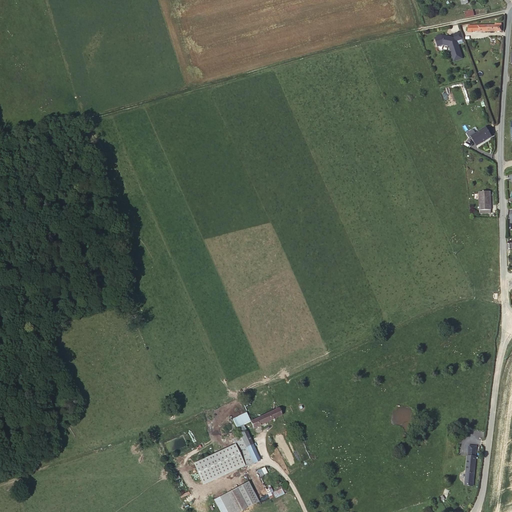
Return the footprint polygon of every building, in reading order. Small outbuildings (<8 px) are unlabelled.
[(498,32),(499,23),(495,23),(495,26),(492,25),(475,24),(474,31),(498,32)] [(435,37),(437,47),(443,46),(450,46),(453,62),(463,60),(458,41),(463,40),(463,37),(462,32),(454,34),(453,37),(442,35),(435,37)] [(486,127),(471,135),(477,145),(492,136),(486,127)] [(489,191),(478,192),(481,212),(492,211),(489,191)] [(266,426),(281,420),(278,412),(250,425),(253,432),(266,426)] [(233,418),(236,428),(251,423),(247,413),(233,418)] [(245,450),(252,447),(243,428),(236,431),(240,440),(245,450)] [(180,447),(177,439),(165,443),(168,452),(180,447)] [(245,471),(253,467),(245,450),(240,440),(232,443),(245,471)] [(477,445),(468,444),(464,485),(472,486),(477,445)] [(253,467),(259,464),(252,447),(245,450),(253,467)] [(241,465),(234,449),(193,468),(200,484),(241,465)] [(265,467),(257,471),(260,477),(268,473),(265,467)] [(273,492),(275,498),(285,495),(282,489),(273,492)] [(273,500),(269,491),(266,492),(266,490),(264,491),(268,502),(273,500)] [(245,511),(246,511),(235,492),(213,505),(216,511),(245,511)]
